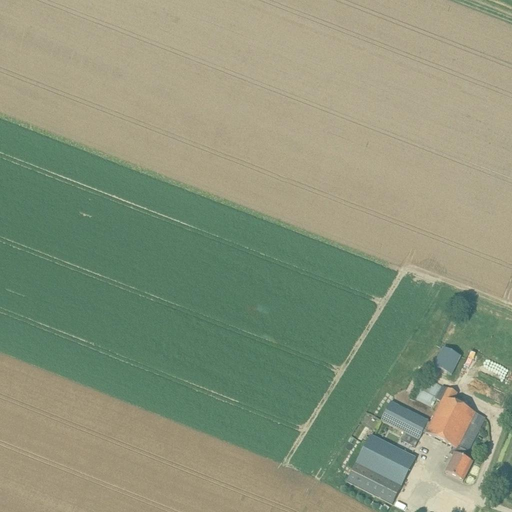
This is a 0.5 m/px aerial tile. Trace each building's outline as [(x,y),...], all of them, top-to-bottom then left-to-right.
[(467,319),(464,317),(458,329),(462,331),(466,324),(465,323),(467,319)] [(433,367),(451,376),(460,358),(442,349),(433,367)] [(500,374),(510,377),(511,368),(511,363),(503,361),(500,374)] [(425,434),(453,448),(465,454),(466,452),(468,452),(485,419),(454,403),(459,394),(427,378),(420,392),(421,392),(416,402),(429,409),(434,399),(441,403),(425,434)] [(391,403),(381,422),(417,441),(427,421),(391,403)] [(370,436),(356,465),(347,483),(392,506),(416,460),(370,436)] [(453,457),(445,473),(463,482),(473,463),(463,459),(465,454),(453,448),(450,455),(453,457)]
